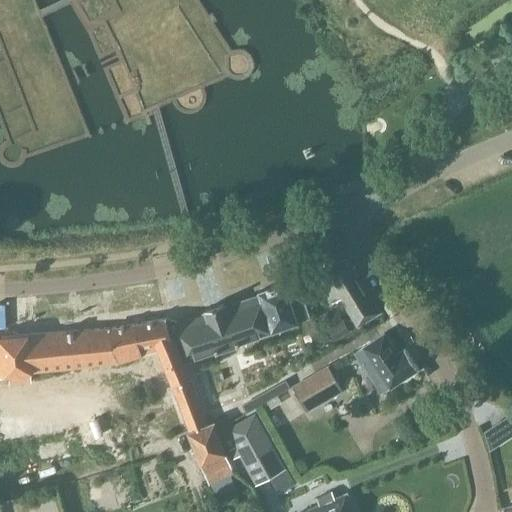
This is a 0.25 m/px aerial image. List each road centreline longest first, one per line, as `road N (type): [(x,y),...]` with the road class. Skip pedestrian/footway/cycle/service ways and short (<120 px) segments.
road 1 (residential): [(0,289),(153,275),(250,250),(343,213)]
road 2 (residential): [(484,511),(482,468),(458,398),(343,213)]
road 3 (residential): [(425,177),(425,159),(446,122),(511,53)]
